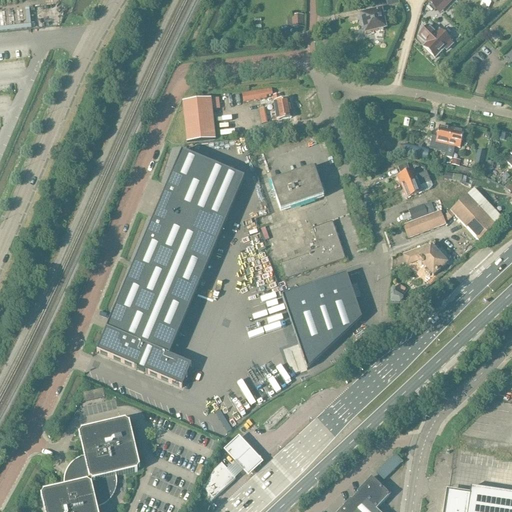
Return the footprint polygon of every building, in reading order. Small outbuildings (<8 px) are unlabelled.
[(385,0),(387,8),(399,5),(397,0),(385,0)] [(425,0),(425,1),(435,10),(445,0),(425,0)] [(389,20),(387,14),(381,16),(380,12),(360,17),(365,35),(385,30),(383,21),(389,20)] [(303,28),(303,16),(293,16),(293,29),(303,28)] [(418,38),(425,45),(422,48),(434,60),(444,50),(446,52),(453,45),(439,32),(436,35),(428,27),(418,38)] [(248,94),(250,103),(266,100),(265,96),(273,94),(272,90),(248,94)] [(291,119),(287,102),(280,103),(278,96),(273,97),(277,121),(291,119)] [(218,100),(182,104),(187,143),(214,140),(211,111),(219,110),(218,100)] [(432,137),(429,150),(446,154),(450,131),(439,128),(436,138),(432,137)] [(446,154),(445,158),(451,160),(454,148),(459,149),(460,144),(463,133),(450,131),(446,154)] [(406,143),(403,154),(422,159),(424,147),(406,143)] [(181,153),(153,219),(134,263),(132,269),(112,315),(105,332),(96,353),(134,369),(147,375),(147,374),(181,389),(191,366),(169,357),(244,180),(181,153)] [(474,167),(472,173),(481,176),(483,170),(474,167)] [(323,199),(313,170),(270,185),(280,214),(323,199)] [(415,177),(412,171),(398,177),(402,188),(428,178),(426,173),(415,177)] [(444,179),(461,182),(462,175),(445,172),(444,179)] [(431,187),(430,183),(428,178),(402,188),(407,200),(428,191),(431,187)] [(473,190),(466,197),(450,212),(478,242),(494,227),(494,226),(501,219),(484,201),(473,190)] [(412,223),(427,217),(423,206),(408,212),(412,223)] [(450,212),(444,217),(448,221),(453,216),(450,212)] [(444,225),(439,213),(404,226),(409,238),(444,225)] [(298,217),(260,230),(271,264),(309,251),(298,217)] [(286,281),(345,261),(339,243),(338,243),(332,223),(312,230),(319,250),(308,253),(310,257),(281,266),(286,281)] [(422,266),(424,264),(426,266),(424,268),(426,269),(424,271),(429,277),(431,275),(433,277),(446,265),(430,247),(424,252),(423,249),(403,257),(407,265),(416,262),(418,260),(418,261),(418,262),(417,263),(417,264),(418,264),(418,265),(419,266),(420,266),(421,266),(422,266)] [(283,299),(307,372),(362,321),(346,278),(283,299)] [(395,290),(393,293),(400,297),(403,291),(396,287),(395,290)] [(390,292),(390,304),(400,305),(402,302),(403,299),(400,297),(393,293),(395,290),(392,289),(390,292)] [(139,469),(129,425),(125,422),(81,433),(78,436),(83,458),(64,489),(42,494),(40,498),(43,511),(96,511),(96,509),(100,508),(104,506),(108,503),(113,498),(115,492),(116,487),(116,481),(115,477),(137,472),(139,469)] [(229,475),(235,481),(245,471),(251,478),(264,465),(239,439),(225,452),(238,466),(229,475)] [(395,456),(376,475),(383,482),(402,463),(395,456)] [(214,473),(203,491),(213,501),(235,481),(229,475),(221,466),(214,473)] [(204,469),(199,467),(196,475),(201,477),(204,469)] [(375,511),(389,499),(369,480),(356,495),(357,496),(350,503),(349,502),(339,511),(375,511)] [(511,511),(511,496),(469,490),(468,498),(447,495),(444,511),(511,511)]
